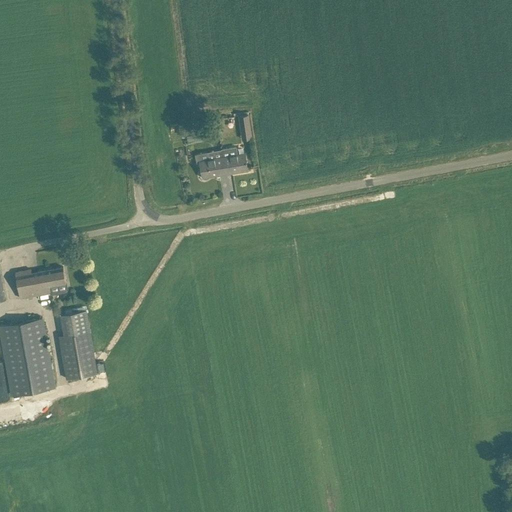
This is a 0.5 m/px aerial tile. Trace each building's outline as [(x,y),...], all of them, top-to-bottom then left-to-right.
[(241,128),(249,127),(248,114),(239,115),(241,128)] [(201,126),(196,126),(187,128),(188,139),(203,137),(201,126)] [(238,154),(237,146),(222,149),(226,173),(248,169),(247,161),(247,160),(246,160),(245,153),(238,154)] [(226,173),(222,149),(195,154),(197,162),(200,161),(203,176),(226,173)] [(66,282),(64,266),(32,272),(31,268),(16,271),(20,297),(51,292),(50,285),(66,282)] [(0,300),(9,299),(6,283),(2,284),(0,272),(0,300)] [(67,378),(98,373),(87,309),(62,313),(65,334),(60,335),(67,378)] [(0,335),(10,394),(55,387),(43,318),(0,324),(0,335)]
